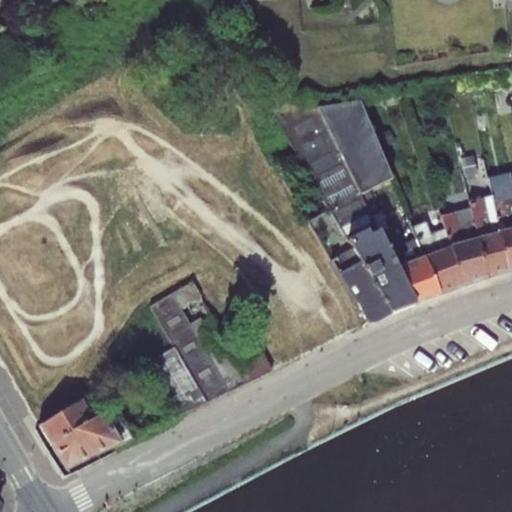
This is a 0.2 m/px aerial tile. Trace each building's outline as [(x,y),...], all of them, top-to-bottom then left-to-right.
[(414,305),(387,252),(359,196),(369,191),(381,185),(390,180),(358,105),(316,110),(274,116),(272,116),(281,132),(294,154),(328,212),(389,314),(414,305)] [(474,156),(460,159),(464,179),(478,176),(474,156)] [(491,197),(507,273),(511,271),(511,187),(509,174),(487,179),(491,197)] [(470,208),(486,279),(507,273),(491,197),(469,202),(470,208)] [(443,229),(462,287),(486,279),(470,208),(439,218),(443,229)] [(389,314),(328,212),(307,224),(366,325),(371,322),(372,323),(373,323),(389,314)] [(415,240),(439,296),(462,287),(443,229),(429,235),(424,223),(411,229),(415,240)] [(387,252),(414,305),(439,296),(415,240),(387,252)] [(170,295),(227,393),(244,385),(226,354),(217,340),(223,336),(192,283),(170,295)] [(173,349),(205,404),(227,393),(170,295),(148,308),(173,349)] [(226,354),(244,385),(271,372),(262,352),(251,338),(238,346),(230,331),(223,336),(217,340),(226,354)] [(205,404),(173,349),(141,366),(154,388),(172,420),(205,404)] [(50,447),(114,411),(101,390),(92,395),(80,403),(38,427),(50,447)] [(114,411),(50,447),(60,464),(73,468),(131,440),(114,411)]
